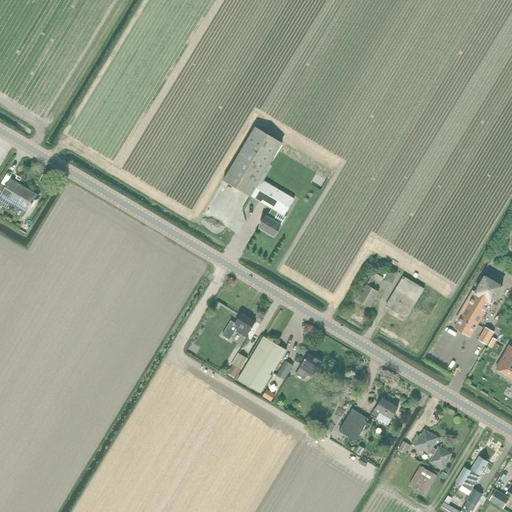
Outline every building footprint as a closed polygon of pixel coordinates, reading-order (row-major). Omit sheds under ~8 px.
[(255,127),(223,181),(251,197),(272,209),(267,216),(266,215),(259,228),(274,237),(286,217),(285,216),(294,199),(264,181),(270,169),(307,191),(318,171),(280,149),(283,143),(255,127)] [(28,212),(39,195),(11,178),(6,187),(0,183),(0,200),(2,197),(28,212)] [(380,285),(384,278),(388,272),(385,270),(386,269),(379,264),(375,271),(379,273),(378,274),(374,272),(366,286),(358,300),(370,307),(379,292),(374,289),(377,283),(380,285)] [(425,289),(404,276),(385,306),(406,319),(425,289)] [(502,286),(485,276),(475,293),(473,291),(456,319),(458,321),(454,328),(470,337),(490,303),(492,304),(502,286)] [(216,302),(213,308),(218,311),(222,305),(216,302)] [(502,327),(508,318),(497,311),(491,321),(502,327)] [(231,321),(222,336),(229,341),(236,331),(246,337),(256,321),(242,313),(235,323),(231,321)] [(486,328),(479,340),(486,345),(494,332),(486,328)] [(287,350),(264,336),(238,380),(261,394),(287,350)] [(511,347),(509,346),(496,369),(511,378),(511,347)] [(239,353),(232,364),(233,365),(241,370),(248,358),(239,353)] [(323,362),(308,353),(296,374),(305,379),(308,375),(313,378),(323,362)] [(285,380),(293,366),(286,361),(277,376),(285,380)] [(233,365),(228,373),(237,378),(241,370),(233,365)] [(263,396),(271,401),(275,395),(267,389),(263,396)] [(399,408),(382,398),(371,415),(377,419),(381,413),(392,420),(399,408)] [(339,432),(355,442),(356,442),(370,419),(352,409),(347,418),(344,417),(343,419),(342,418),(339,423),(342,425),(339,431),(339,432)] [(433,448),(439,438),(425,428),(420,436),(417,434),(412,444),(424,452),(425,451),(430,454),(433,456),(430,463),(444,470),(452,453),(439,446),(436,449),(433,448)] [(403,441),(399,449),(405,453),(410,445),(403,441)] [(359,445),(355,452),(360,455),(365,449),(359,445)] [(379,452),(373,455),(376,461),(382,457),(379,452)] [(488,462),(480,457),(479,457),(471,471),(479,476),(488,462)] [(426,495),(437,476),(421,466),(410,484),(426,495)] [(471,471),(468,469),(465,467),(456,482),(462,485),(471,490),(479,476),(471,471)] [(471,491),(471,490),(462,485),(459,490),(469,496),(471,491)] [(472,511),(478,503),(483,495),(473,488),(471,491),(469,496),(466,500),(467,501),(461,511),(460,511),(472,511)] [(503,509),(510,498),(496,489),(489,500),(503,509)] [(444,502),(441,506),(450,511),(460,511),(461,511),(444,502)]
